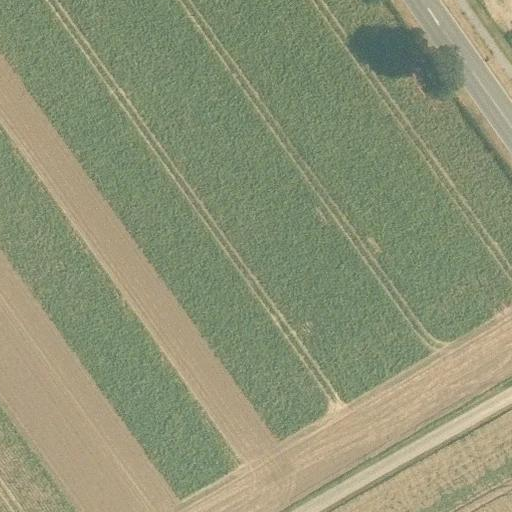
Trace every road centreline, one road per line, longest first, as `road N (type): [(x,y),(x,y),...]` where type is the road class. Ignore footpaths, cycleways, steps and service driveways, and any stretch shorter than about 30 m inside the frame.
road 1 (unclassified): [(511,395),(313,511)]
road 2 (primary): [(421,0),(511,127)]
